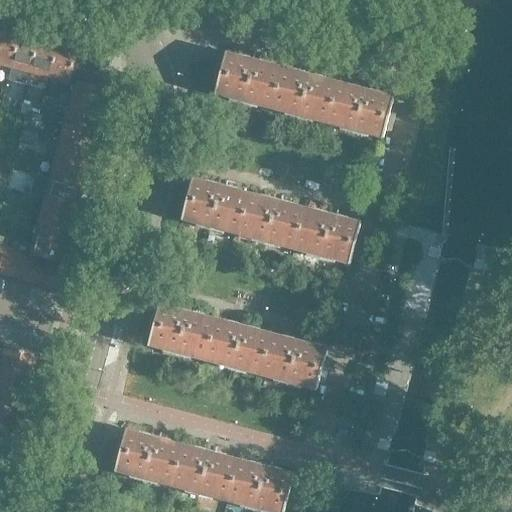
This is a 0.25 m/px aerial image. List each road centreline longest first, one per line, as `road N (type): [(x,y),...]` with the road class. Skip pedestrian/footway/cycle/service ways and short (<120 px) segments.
road 1 (residential): [(165,36),(233,31),(407,78),(298,511)]
road 2 (residential): [(94,335),(167,59),(165,36)]
road 3 (residential): [(50,511),(94,335)]
